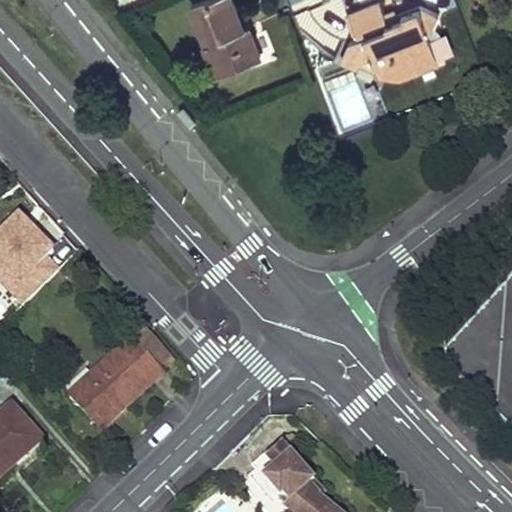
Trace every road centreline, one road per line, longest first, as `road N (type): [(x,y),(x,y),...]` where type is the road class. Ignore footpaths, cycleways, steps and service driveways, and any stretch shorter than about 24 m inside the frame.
road 1 (tertiary): [(321,323),(46,0)]
road 2 (tertiary): [(0,28),(284,343)]
road 3 (residential): [(237,390),(0,123)]
road 4 (tertiary): [(495,511),(321,323)]
road 5 (residential): [(321,323),(511,172)]
road 6 (tertiary): [(284,343),(452,511)]
road 7 (residential): [(112,511),(237,390)]
